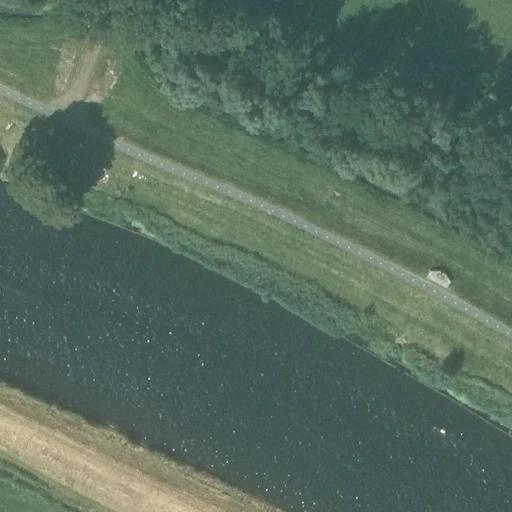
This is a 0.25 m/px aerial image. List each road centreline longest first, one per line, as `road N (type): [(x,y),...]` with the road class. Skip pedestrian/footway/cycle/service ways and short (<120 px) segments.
road 1 (track): [(248,0),(511,113)]
road 2 (track): [(64,120),(111,0)]
